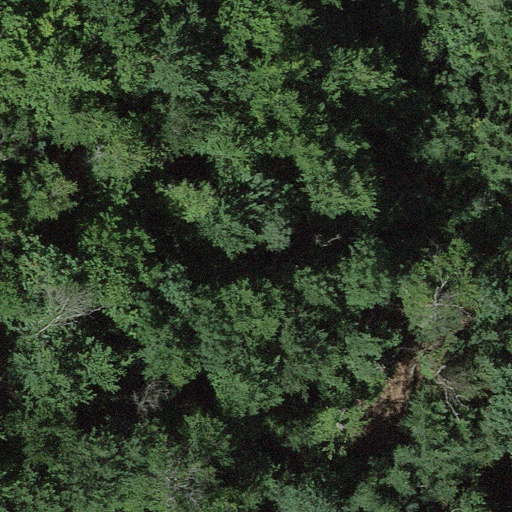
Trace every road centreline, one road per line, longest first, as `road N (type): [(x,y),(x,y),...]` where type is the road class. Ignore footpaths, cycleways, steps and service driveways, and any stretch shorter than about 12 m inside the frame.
road 1 (motorway): [(196,0),(302,225),(411,511)]
road 2 (motorway): [(511,159),(445,0)]
